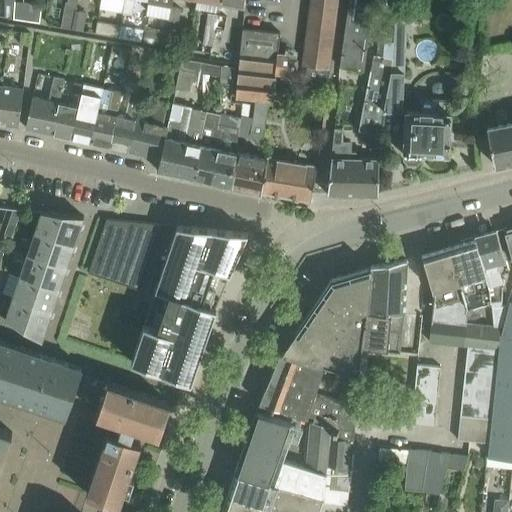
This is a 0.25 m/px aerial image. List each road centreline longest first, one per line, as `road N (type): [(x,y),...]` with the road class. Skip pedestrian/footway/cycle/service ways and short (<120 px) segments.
road 1 (unclassified): [(0,148),(312,217)]
road 2 (tertiary): [(181,511),(259,312),(288,269),(325,243)]
road 3 (tertiary): [(325,243),(511,191)]
